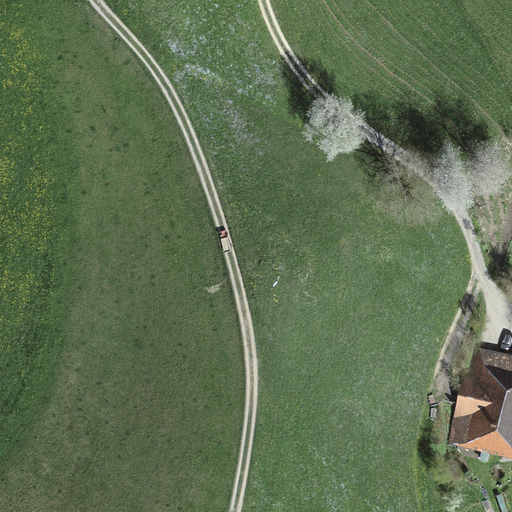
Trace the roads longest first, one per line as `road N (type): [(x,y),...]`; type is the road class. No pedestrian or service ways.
road 1 (track): [(94,0),(156,72),(190,136),(239,289),(252,392),(233,511)]
road 2 (track): [(500,347),(489,282),(429,178),(342,113),(287,59),(257,0)]
